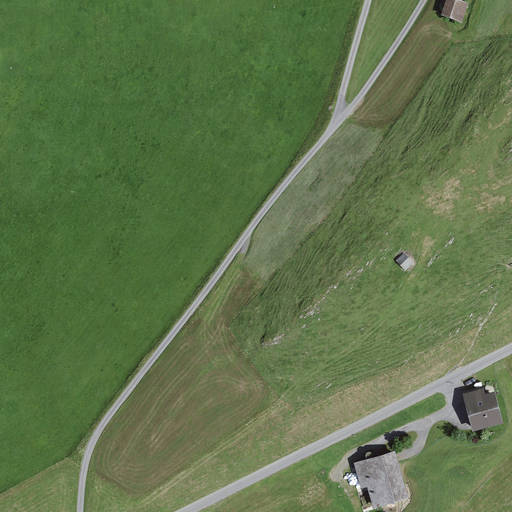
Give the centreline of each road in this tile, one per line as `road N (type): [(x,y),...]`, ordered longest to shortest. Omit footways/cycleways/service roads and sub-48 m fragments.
road 1 (track): [(425,0),(355,106),(104,421),(86,462),(82,511)]
road 2 (unclassified): [(511,348),(184,511)]
road 3 (track): [(366,0),(337,121)]
